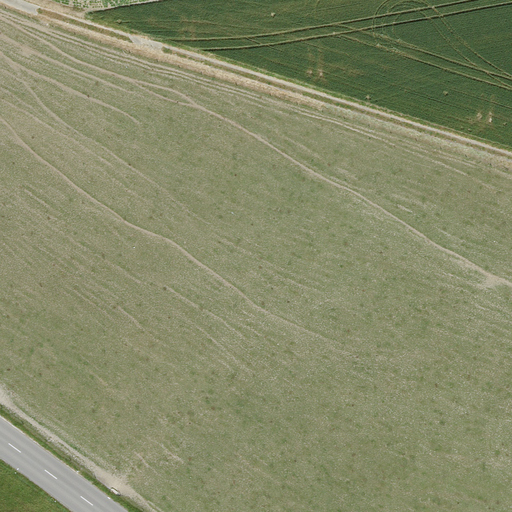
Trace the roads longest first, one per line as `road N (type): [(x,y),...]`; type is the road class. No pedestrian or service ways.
road 1 (track): [(511,160),(9,0)]
road 2 (tertiary): [(0,429),(109,511)]
